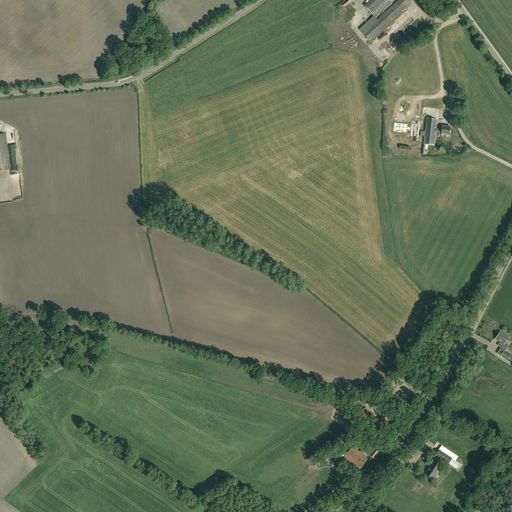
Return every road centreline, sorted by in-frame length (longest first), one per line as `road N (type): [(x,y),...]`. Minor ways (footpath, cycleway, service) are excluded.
road 1 (tertiary): [(332,511),(377,473),(424,408),(511,246)]
road 2 (unclassified): [(0,95),(131,79),(259,0)]
